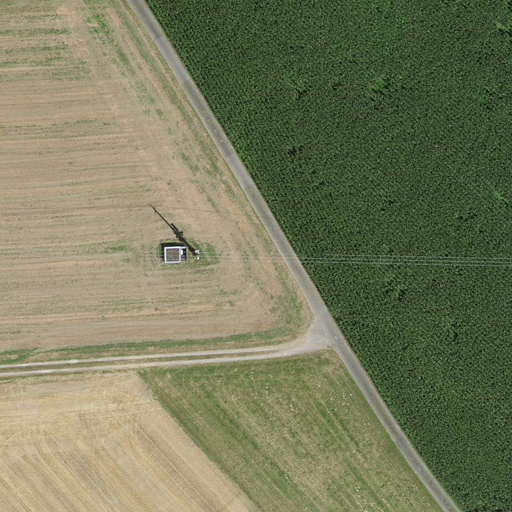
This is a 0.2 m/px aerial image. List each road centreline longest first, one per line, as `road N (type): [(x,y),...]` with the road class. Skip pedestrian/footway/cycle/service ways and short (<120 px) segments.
road 1 (track): [(449,511),(334,342),(127,0)]
road 2 (track): [(334,342),(0,367)]
